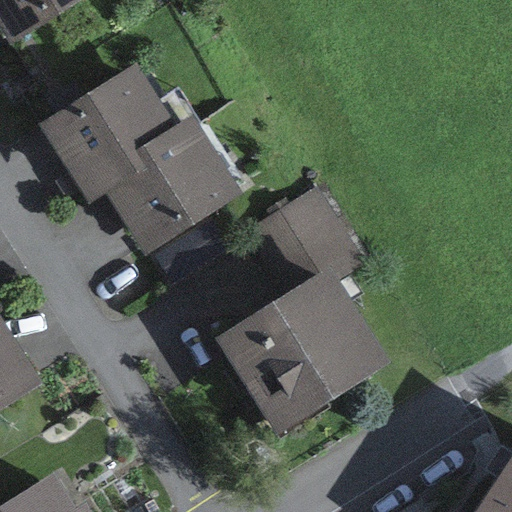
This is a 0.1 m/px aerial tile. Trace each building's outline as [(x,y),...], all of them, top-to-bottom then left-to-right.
[(0,0),(0,6),(12,26),(55,0),(0,0)] [(139,150),(169,131),(134,74),(52,126),(97,197),(116,185),(148,164),(139,150)] [(189,119),(169,131),(139,150),(148,164),(116,185),(150,238),(232,187),(189,119)] [(300,281),(216,336),(275,431),(392,361),(341,278),(367,262),(318,186),(262,221),(300,281)] [(213,218),(153,254),(174,287),(233,248),(213,218)] [(0,329),(0,395),(29,377),(0,329)] [(511,511),(511,445),(468,511),(511,511)] [(95,511),(65,464),(0,505),(0,511),(95,511)]
